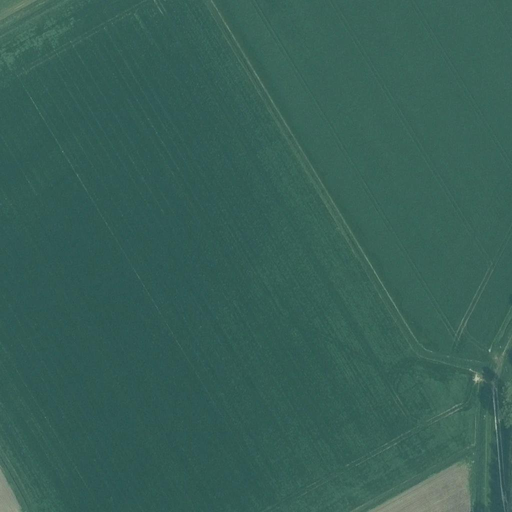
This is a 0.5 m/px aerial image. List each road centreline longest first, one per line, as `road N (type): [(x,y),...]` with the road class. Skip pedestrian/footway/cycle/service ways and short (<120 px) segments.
road 1 (track): [(504,511),(493,391),(474,379)]
road 2 (track): [(493,391),(486,403),(484,504),(461,508)]
